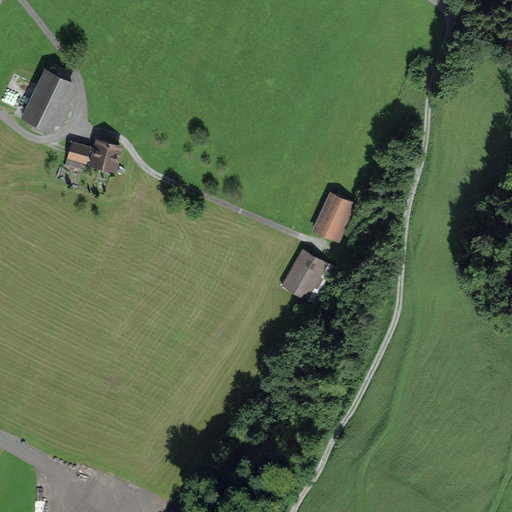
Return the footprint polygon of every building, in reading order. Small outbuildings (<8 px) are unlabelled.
[(51,130),(73,85),(48,73),(26,118),(51,130)] [(75,141),(71,155),(92,162),(96,148),(75,141)] [(122,149),(101,144),(94,168),(116,174),(122,149)] [(331,193),(314,230),(342,243),(360,207),(331,193)] [(301,251),(285,285),(316,300),(332,266),(301,251)]
